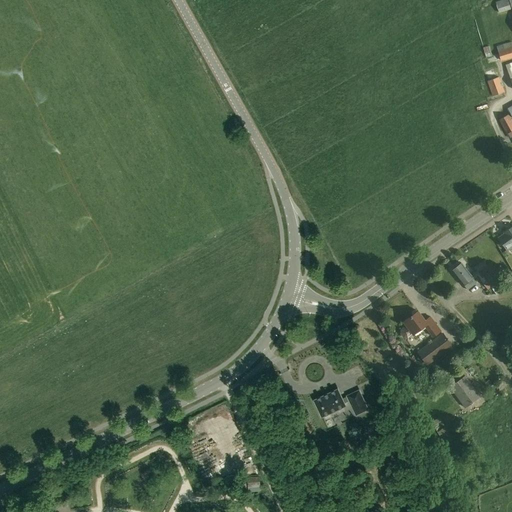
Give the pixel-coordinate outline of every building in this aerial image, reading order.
[(499,13),(511,9),(508,0),(501,0),(495,2),(499,13)] [(501,61),(511,57),(511,43),(497,48),(501,61)] [(504,92),(499,77),(488,80),(493,96),(504,92)] [(511,130),(511,119),(509,114),(499,120),(507,134),(511,130)] [(511,227),(505,233),(499,238),(507,251),(511,247),(511,227)] [(497,295),(511,284),(506,278),(504,279),(503,277),(507,274),(500,265),(495,269),(491,262),(487,265),(484,261),(475,268),(479,275),(481,279),(481,280),(488,289),(491,287),(497,295)] [(477,283),(473,278),(473,277),(462,263),(453,270),(464,285),(468,290),(477,283)] [(408,338),(413,335),(425,326),(433,337),(442,331),(431,316),(426,320),(419,311),(404,322),(406,325),(401,329),(401,334),(404,338),(408,338)] [(428,365),(453,346),(443,333),(418,352),(428,365)] [(466,376),(451,387),(465,407),(481,396),(466,376)] [(368,410),(359,391),(347,396),(347,397),(342,399),(337,390),(314,401),(322,417),(345,406),(344,404),(349,401),(356,416),(368,410)] [(431,423),(435,429),(436,429),(439,435),(440,435),(442,439),(448,434),(446,431),(447,430),(439,418),(431,423)] [(363,475),(384,464),(380,455),(358,465),(363,475)]
